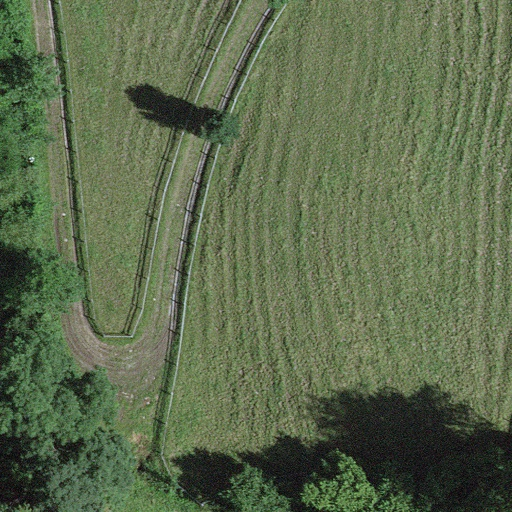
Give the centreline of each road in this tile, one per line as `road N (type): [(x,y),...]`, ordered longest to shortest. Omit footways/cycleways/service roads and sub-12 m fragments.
road 1 (track): [(112,425),(142,369),(208,117),(276,0)]
road 2 (track): [(41,0),(112,425)]
road 3 (track): [(0,482),(40,497),(62,493),(112,425)]
